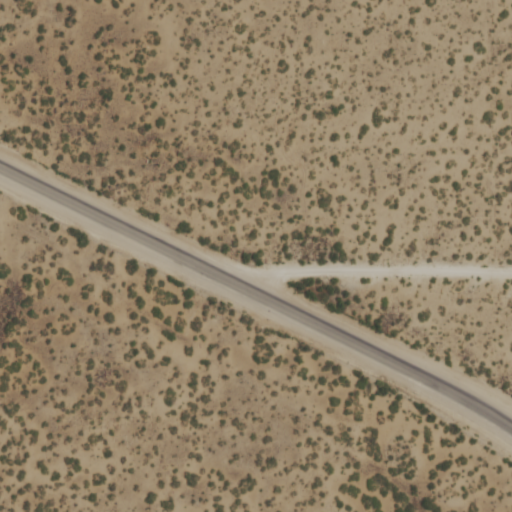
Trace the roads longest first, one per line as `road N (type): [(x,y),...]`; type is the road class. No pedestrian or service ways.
road 1 (residential): [(511,424),(0,168)]
road 2 (residential): [(250,292),(298,271),(511,271)]
